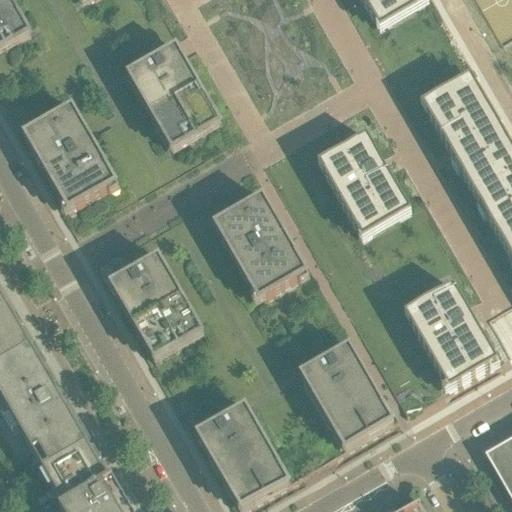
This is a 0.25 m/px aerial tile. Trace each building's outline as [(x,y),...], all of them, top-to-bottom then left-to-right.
[(23,31),(24,32),(26,31),(7,0),(0,0),(0,44),(7,40),(23,31)] [(388,22),(392,30),(416,16),(417,16),(413,8),(422,2),(425,1),(423,0),(359,0),(376,29),(388,22)] [(451,0),(461,17),(483,5),(479,0),(451,0)] [(183,63),(181,60),(184,58),(178,49),(172,52),(174,54),(130,80),(128,81),(167,149),(169,148),(170,147),(169,146),(171,146),(213,121),(214,122),(216,121),(184,65),(183,63)] [(464,174),(460,176),(481,211),(484,209),(491,219),(487,221),(511,265),(511,159),(508,153),(511,151),(481,99),(476,90),(474,91),(467,95),(464,89),(464,88),(463,86),(431,105),(436,113),(427,118),(455,166),(458,163),(464,174)] [(73,112),(72,113),(32,136),(37,144),(30,148),(29,148),(35,160),(36,160),(46,178),(47,179),(64,209),(65,209),(72,205),(77,213),(109,195),(110,194),(105,186),(111,182),(113,181),(73,112)] [(367,142),(365,143),(356,148),(350,152),(328,164),(329,167),(329,166),(333,173),(326,177),(324,178),(340,206),(359,239),(361,238),(361,237),(370,232),(375,240),(387,233),(399,226),(394,217),(407,211),(389,181),(379,163),(367,142)] [(254,299),(256,298),(262,294),(267,303),(298,285),(300,284),(295,276),(303,271),(286,241),(285,240),(275,222),(263,202),(255,207),(224,225),(223,225),(227,234),(221,237),(219,238),(254,299)] [(196,331),(197,331),(199,330),(159,262),(158,263),(136,275),(126,281),(125,281),(114,288),(112,286),(107,289),(112,299),(115,297),(117,301),(150,358),(151,358),(152,357),(151,356),(195,331),(196,330),(196,331)] [(453,291),(452,292),(442,298),(414,314),(415,316),(419,323),(412,327),(412,326),(410,328),(445,388),(450,397),(490,374),(498,369),(498,368),(493,361),(493,360),(479,336),(475,328),(471,323),(465,314),(466,314),(453,291)] [(95,454),(94,454),(92,449),(89,451),(88,450),(87,451),(0,299),(0,432),(41,502),(23,511),(128,511),(112,484),(109,486),(99,469),(102,467),(95,454)] [(301,380),(346,457),(394,429),(394,428),(356,363),(356,362),(354,359),(356,358),(351,348),(345,351),(347,353),(302,379),(301,380)] [(250,511),(255,509),(290,489),(246,412),(244,412),(223,425),(213,431),(212,431),(197,440),(203,450),(203,451),(238,511),(250,511)] [(511,444),(486,459),(511,505),(511,444)]
